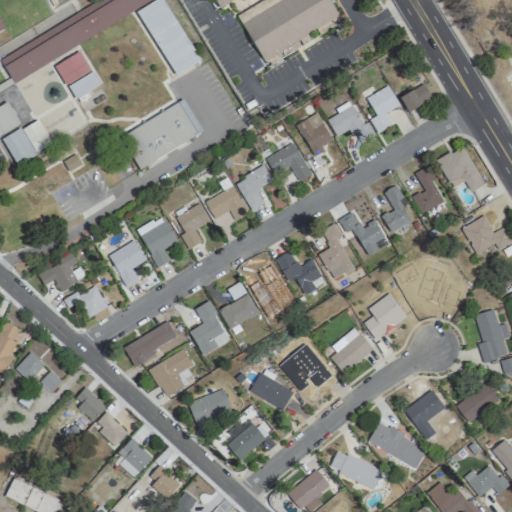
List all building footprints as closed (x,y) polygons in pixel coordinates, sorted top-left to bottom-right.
[(169,79),(196,63),(159,0),(98,0),(0,58),(0,60),(16,87),(133,18),(169,79)] [(260,0),(236,13),(263,65),(342,24),(329,0),(260,0)] [(89,70),(78,52),(53,67),(64,86),(89,70)] [(75,99),(99,83),(91,71),(66,87),(75,99)] [(406,112),(430,99),(422,84),(398,96),(406,112)] [(384,113),(397,106),(388,86),(365,97),(374,116),(368,119),(374,133),(390,126),(384,113)] [(203,133),(184,99),(119,135),(138,169),(203,133)] [(334,137),(350,128),(358,144),(373,136),(366,122),(361,124),(348,101),(333,108),(336,114),(325,119),(334,137)] [(0,133),(18,124),(7,103),(0,106),(0,133)] [(294,124),(310,157),(306,159),(312,172),(327,165),(318,147),(330,141),(316,113),(294,124)] [(1,140),(15,165),(51,145),(37,119),(1,140)] [(273,175),(288,166),(297,181),(309,174),(292,143),(264,158),(273,175)] [(450,188),(463,181),(469,192),(482,185),(460,146),(434,160),(450,188)] [(80,165),(74,154),(61,161),(67,172),(80,165)] [(25,182),(32,196),(66,177),(58,164),(25,182)] [(271,180),(262,165),(233,182),(249,211),(264,203),(256,189),(271,180)] [(442,202),(430,181),(433,179),(426,166),(413,173),(422,190),(410,197),(420,214),(442,202)] [(382,192),(391,210),(380,215),(388,232),(409,222),(400,203),(402,202),(395,185),(382,192)] [(242,216),(231,189),(205,199),(213,219),(229,212),(232,220),(242,216)] [(206,224),(199,205),(174,214),(185,248),(199,244),(194,228),(206,224)] [(350,230),(366,256),(376,250),(372,243),(383,237),(372,220),(359,228),(350,211),(336,219),(344,233),(350,230)] [(169,260),(162,249),(175,242),(160,215),(134,230),(156,268),(169,260)] [(494,232),(484,215),(458,230),(472,254),(492,243),(496,250),(511,241),(503,226),(494,232)] [(340,237),(332,223),(319,230),(326,243),(314,249),(330,279),(342,273),(344,275),(352,270),(336,239),(340,237)] [(144,261),(133,241),(107,255),(124,287),(137,281),(130,268),(144,261)] [(294,278),(301,293),(322,284),(310,260),(296,266),(289,251),(274,258),(286,282),(294,278)] [(44,286),(53,281),(59,291),(84,276),(77,265),(70,253),(37,273),(44,286)] [(287,305),(279,288),(282,287),(271,263),(257,269),(265,287),(254,292),(264,315),(287,305)] [(64,299),(67,307),(80,302),(86,316),(104,309),(95,286),(64,299)] [(446,306),(448,291),(416,287),(414,303),(446,306)] [(228,330),(257,313),(245,293),(217,310),(228,330)] [(228,340),(206,302),(193,309),(201,324),(187,332),(201,355),(228,340)] [(362,322),(375,339),(403,319),(391,302),(362,322)] [(482,361),(505,356),(495,310),(474,314),(480,343),(478,343),(482,361)] [(0,371),(3,373),(22,330),(3,322),(0,328),(0,371)] [(122,345),(132,364),(177,341),(167,322),(122,345)] [(345,372),(371,347),(352,328),(326,353),(345,372)] [(320,390),(330,371),(319,365),(322,359),(300,347),(287,372),(320,390)] [(183,370),(192,366),(183,350),(147,368),(161,395),(189,382),(183,370)] [(14,369),(27,381),(43,364),(29,352),(14,369)] [(511,357),(499,360),(503,380),(511,377),(511,357)] [(50,392),(61,381),(49,370),(39,382),(50,392)] [(248,391),(279,411),(293,391),(261,370),(248,391)] [(467,422),(496,400),(484,385),(455,406),(467,422)] [(91,421),(104,407),(85,388),(71,402),(91,421)] [(197,423),(229,410),(221,389),(189,402),(197,423)] [(415,428),(444,408),(433,391),(403,410),(415,428)] [(113,446),(126,433),(107,412),(93,425),(113,446)] [(221,438),(239,459),(266,436),(249,415),(221,438)] [(411,439),(379,421),(367,443),(398,461),(411,439)] [(117,452),(124,459),(118,464),(132,478),(151,458),(131,438),(117,452)] [(511,450),(504,440),(491,449),(511,480),(511,450)] [(380,467),(345,456),(338,477),(373,489),(380,467)] [(507,485),(489,462),(465,480),(477,496),(487,489),(493,496),(507,485)] [(165,499),(178,484),(158,466),(145,482),(165,499)] [(301,510),(329,486),(315,469),(286,493),(301,510)] [(37,511),(58,511),(63,501),(12,478),(4,497),(37,511)] [(440,511),(460,511),(466,508),(469,511),(475,507),(458,486),(447,495),(440,487),(428,496),(440,511)] [(189,511),(187,510),(195,501),(184,492),(167,511),(189,511)] [(331,511),(349,511),(340,503),(331,511)]
